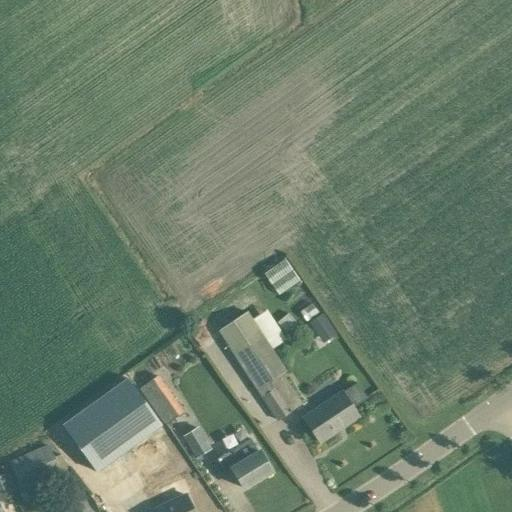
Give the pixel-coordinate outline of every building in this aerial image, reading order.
[(285,260),(262,271),(273,294),(296,283),(285,260)] [(316,341),(333,334),(324,312),(307,319),(316,341)] [(257,390),(277,420),(302,403),(282,372),(286,370),(259,328),(229,347),(257,390)] [(181,407),(156,375),(141,387),(166,419),(181,407)] [(127,379),(63,425),(80,449),(96,472),(160,425),(127,379)] [(302,417),(319,442),(358,416),(353,408),(367,398),(356,382),(302,417)] [(211,449),(199,427),(183,436),(195,458),(211,449)] [(60,472),(49,446),(44,448),(39,439),(29,444),(33,453),(10,462),(21,488),(60,472)] [(215,458),(224,472),(231,468),(244,488),(271,472),(268,467),(265,461),(261,455),(257,449),(251,439),(231,451),(230,449),(215,458)] [(0,500),(13,495),(4,474),(0,476),(0,500)] [(194,511),(190,503),(186,495),(154,510),(154,511),(194,511)]
